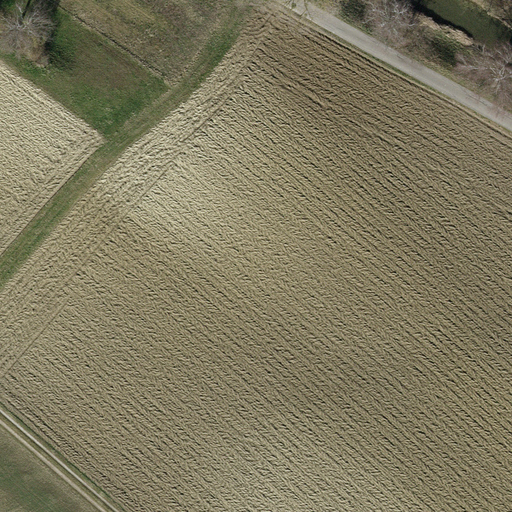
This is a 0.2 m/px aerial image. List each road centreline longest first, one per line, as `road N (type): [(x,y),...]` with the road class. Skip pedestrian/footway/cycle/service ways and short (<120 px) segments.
road 1 (track): [(0,282),(236,0)]
road 2 (track): [(318,0),(511,115)]
road 3 (track): [(111,511),(0,414)]
